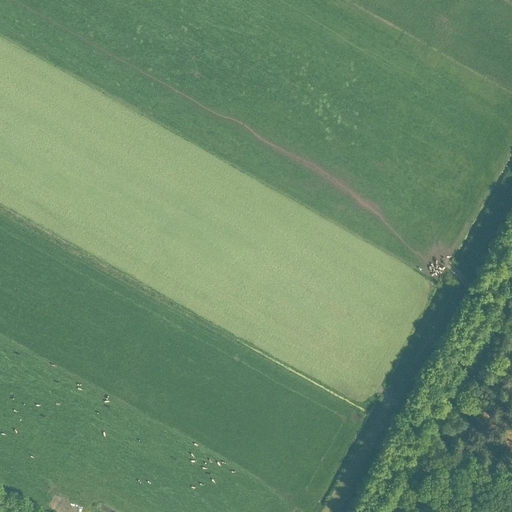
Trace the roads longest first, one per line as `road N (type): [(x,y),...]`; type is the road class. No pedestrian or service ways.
road 1 (track): [(511,180),(326,511)]
road 2 (track): [(511,250),(369,511)]
